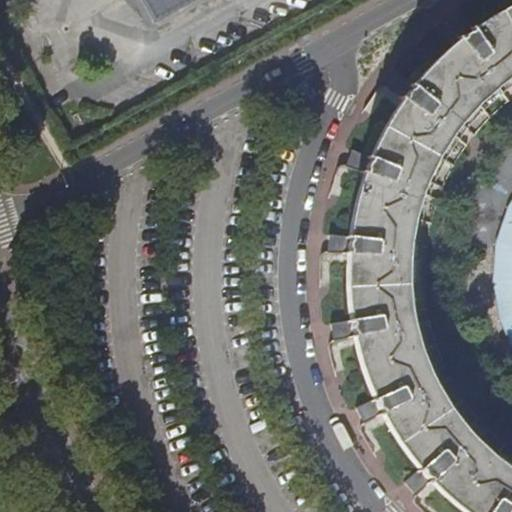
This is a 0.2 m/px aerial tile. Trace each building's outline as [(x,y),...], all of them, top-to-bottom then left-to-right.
[(141,0),(161,36),(226,0),(141,0)] [(511,6),(501,13),(481,25),(471,32),(458,41),(456,43),(436,60),(415,84),(412,87),(402,100),(394,111),(377,140),(370,157),(364,173),(362,179),(355,201),(349,231),(349,237),(347,254),(346,261),(346,285),(348,312),(350,321),(353,337),(356,350),(367,384),(372,395),(379,412),(381,416),(410,459),(417,467),(427,478),(430,481),(451,501),(465,511),(511,511),(511,475),(497,466),(474,445),(468,438),(459,429),(454,423),(438,399),(431,388),(425,377),(424,375),(413,345),(409,328),(406,317),(406,313),(403,290),(403,266),(403,259),(403,249),(404,245),(410,212),(416,194),(418,191),(422,179),(422,178),(431,163),(440,145),(449,133),(457,121),(461,116),(483,95),(494,86),(499,82),(505,78),(511,72),(511,6)] [(458,41),(471,32),(457,13),(445,22),(458,41)] [(402,100),(412,87),(394,73),(383,87),(402,100)] [(502,100),(494,86),(483,95),(461,116),(457,121),(470,131),(502,100)] [(422,178),(422,179),(437,185),(451,158),(462,142),(449,133),(440,145),(431,163),(422,178)] [(364,173),(370,157),(347,150),(343,165),(364,173)] [(410,212),(404,245),(420,247),(425,221),(432,196),(418,191),(416,194),(410,212)] [(511,202),(508,209),(503,221),(498,236),(496,249),(494,270),(494,283),(496,299),(498,312),(505,332),(508,339),(511,345),(511,202)] [(347,254),(349,237),(326,234),(324,250),(347,254)] [(403,290),(406,313),(421,310),(419,290),(419,260),(403,259),(403,266),(403,290)] [(353,337),(350,321),(327,324),(330,341),(353,337)] [(413,345),(424,375),(439,368),(432,351),(425,326),(409,328),(413,345)] [(454,423),(459,429),(470,417),(446,381),(431,388),(438,399),(454,423)] [(379,412),(372,395),(351,404),(359,421),(379,412)] [(497,466),(511,475),(511,474),(511,455),(500,447),(479,427),(468,438),(474,445),(497,466)] [(427,478),(417,467),(401,484),(411,494),(427,478)]
